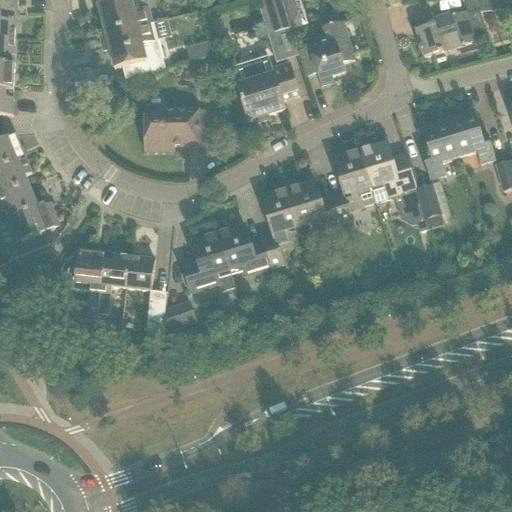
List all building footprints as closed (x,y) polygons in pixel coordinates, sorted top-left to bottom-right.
[(0,0),(0,15),(17,16),(17,0),(0,0)] [(106,37),(154,25),(147,0),(125,0),(98,7),(106,37)] [(280,0),(263,0),(258,2),(277,63),(298,57),(290,31),(280,0)] [(280,0),(290,31),(307,25),(299,0),(280,0)] [(511,26),(511,25),(511,0),(468,0),(465,0),(466,14),(453,18),(452,15),(432,20),(431,17),(412,22),(424,59),(477,43),(476,40),(487,37),(480,14),(511,11),(511,26)] [(17,16),(0,15),(0,40),(16,41),(17,16)] [(342,61),(353,58),(343,24),(324,30),(328,45),(309,50),(321,89),(334,85),(332,79),(346,75),(342,61)] [(165,72),(154,26),(154,25),(106,37),(101,38),(102,44),(107,42),(114,71),(122,69),(125,82),(165,72)] [(15,57),(16,41),(0,40),(0,65),(14,66),(15,66),(7,65),(8,57),(15,57)] [(213,43),(200,46),(203,59),(216,55),(213,43)] [(268,59),(232,70),(237,87),(243,105),(248,124),(285,113),(282,103),(299,98),(293,79),(289,65),(271,70),(268,59)] [(0,90),(13,91),(14,66),(0,65),(0,90)] [(13,100),(6,100),(6,92),(13,92),(13,91),(0,90),(0,116),(12,117),(13,100)] [(167,114),(167,107),(145,107),(145,153),(174,153),(173,148),(201,148),(201,114),(167,114)] [(489,138),(483,140),(476,118),(449,126),(459,161),(476,156),(480,168),(496,163),(489,138)] [(443,166),(459,161),(449,126),(422,134),(429,156),(422,158),(430,183),(447,178),(443,166)] [(0,170),(25,160),(15,136),(0,142),(0,170)] [(387,145),(360,154),(372,193),(376,207),(389,203),(392,202),(396,204),(401,222),(413,228),(417,227),(419,235),(428,233),(425,223),(416,192),(415,192),(407,162),(393,166),(387,145)] [(342,192),(331,196),(340,226),(341,230),(354,226),(351,215),(365,211),(376,207),(372,193),(360,154),(333,162),(342,192)] [(25,178),(32,175),(25,160),(0,170),(0,197),(28,186),(25,178)] [(511,177),(508,164),(495,168),(503,195),(511,192),(511,177)] [(332,201),(321,204),(315,184),(288,192),(298,226),(300,232),(312,229),(315,238),(341,230),(331,196),(330,196),(332,201)] [(8,222),(38,209),(28,186),(0,197),(0,212),(3,211),(8,222)] [(431,187),(416,192),(425,223),(441,218),(431,187)] [(300,232),(298,226),(288,192),(262,200),(272,237),(261,240),(262,246),(271,274),(285,269),(279,249),(289,246),(286,237),(300,232)] [(17,244),(5,248),(11,263),(12,262),(51,246),(52,246),(47,234),(54,231),(54,229),(56,228),(57,225),(54,218),(51,217),(49,218),(44,206),(38,209),(8,222),(17,244)] [(262,246),(251,249),(245,228),(218,237),(230,276),(247,271),(249,278),(259,275),(266,297),(277,294),(271,274),(262,246)] [(234,290),(230,276),(218,237),(191,245),(197,264),(182,268),(184,276),(182,277),(186,288),(188,287),(190,295),(219,286),(221,294),(234,290)] [(99,304),(100,295),(104,263),(104,256),(79,253),(77,271),(70,270),(67,272),(66,289),(67,292),(90,294),(88,310),(98,312),(99,304)] [(125,291),(129,259),(113,257),(112,264),(104,263),(100,295),(109,296),(110,289),(125,291)] [(151,294),(155,262),(129,259),(125,291),(151,294)] [(147,332),(147,333),(150,341),(166,335),(163,327),(165,312),(166,304),(150,302),(147,332)] [(98,312),(98,314),(109,316),(110,305),(99,304),(98,312)] [(166,335),(196,324),(189,304),(165,312),(163,327),(166,335)] [(95,342),(97,324),(63,320),(72,339),(95,342)] [(102,349),(119,351),(121,341),(103,339),(102,349)]
